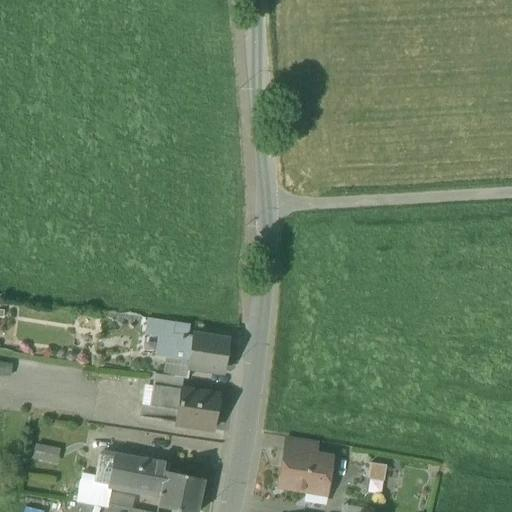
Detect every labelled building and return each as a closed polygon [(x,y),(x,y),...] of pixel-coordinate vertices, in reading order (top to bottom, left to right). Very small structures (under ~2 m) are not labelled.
[(189,326),(146,320),(144,336),(157,338),(186,342),(187,337),(189,326)] [(157,338),(144,336),(141,355),(154,357),(157,338)] [(186,342),(157,338),(154,357),(167,359),(187,362),(191,338),(187,337),(186,342)] [(225,343),(191,338),(187,362),(187,368),(188,368),(221,373),(225,343)] [(187,362),(167,359),(164,377),(183,380),(186,380),(188,368),(187,368),(187,362)] [(164,377),(155,376),(153,387),(181,391),(183,380),(164,377)] [(181,391),(153,387),(150,407),(177,412),(181,391)] [(218,397),(181,391),(177,412),(175,425),(212,431),(218,397)] [(314,442),(286,438),(283,451),(311,456),(314,442)] [(61,452),(36,446),(32,461),(57,466),(61,452)] [(283,451),(282,451),(276,487),(305,492),(306,486),(323,489),(328,459),(311,456),(283,451)] [(115,460),(98,457),(94,478),(93,484),(110,487),(110,485),(115,460)] [(166,466),(115,457),(115,460),(110,485),(160,495),(165,474),(166,466)] [(381,492),(384,470),(367,467),(364,490),(381,492)] [(165,474),(160,495),(157,509),(172,511),(171,511),(194,511),(201,481),(165,474)] [(85,476),(79,501),(106,507),(109,494),(110,487),(93,484),(94,478),(85,476)] [(109,494),(106,507),(131,511),(133,499),(109,494)]
